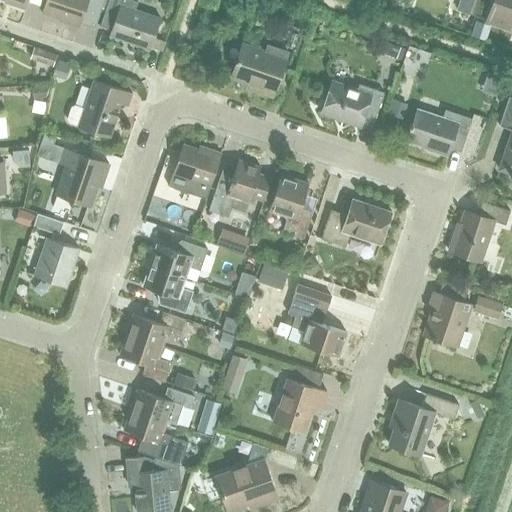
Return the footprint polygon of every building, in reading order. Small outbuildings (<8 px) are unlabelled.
[(3,0),(13,3),(12,4),(25,9),(28,1),(39,5),(40,0),(3,0)] [(104,0),(45,0),(41,12),(66,21),(66,23),(79,27),(80,24),(94,28),(104,0)] [(149,49),(160,18),(135,9),(137,1),(133,0),(108,0),(100,26),(111,30),(109,35),(149,49)] [(511,0),(493,0),(487,20),(510,29),(511,24),(511,0)] [(275,4),(270,8),(273,13),(278,9),(275,4)] [(302,12),(299,21),(307,25),(311,16),(302,12)] [(476,19),(471,34),(486,40),(491,24),(476,19)] [(290,33),(285,46),(294,50),(299,36),(290,33)] [(242,44),(231,76),(259,86),(257,92),(272,97),(287,52),(267,45),(265,52),(242,44)] [(394,47),(390,58),(400,61),(404,51),(394,47)] [(57,54),(39,48),(35,60),(53,67),(57,54)] [(58,61),(53,76),(64,80),(70,65),(58,61)] [(109,138),(121,104),(127,106),(131,92),(93,79),(83,108),(75,105),(71,107),(67,119),(69,122),(78,125),(77,127),(109,138)] [(321,113),(359,126),(361,122),(372,126),(384,92),(359,84),(357,89),(332,80),(321,113)] [(48,84),(31,88),(33,99),(45,97),(48,84)] [(511,97),(508,96),(499,126),(511,130),(499,169),(511,173),(511,97)] [(391,101),(386,116),(400,121),(406,106),(391,101)] [(460,152),(471,118),(445,109),(442,117),(417,109),(406,140),(431,149),(431,150),(446,156),(449,148),(460,152)] [(42,132),(34,155),(45,158),(53,136),(42,132)] [(172,172),(168,186),(206,199),(210,185),(221,154),(208,149),(207,152),(182,144),(172,172)] [(103,178),(108,162),(66,148),(61,164),(67,165),(56,195),(89,207),(99,177),(103,178)] [(29,149),(17,150),(17,156),(23,161),(29,161),(29,149)] [(218,182),(208,210),(228,217),(231,208),(244,213),(250,196),(263,200),(271,178),(258,174),(260,167),(238,159),(232,175),(221,171),(218,182)] [(281,174),(268,210),(283,215),(286,220),(282,231),(303,239),(312,212),(300,208),(308,183),(281,174)] [(380,244),(391,212),(352,199),(346,215),(330,209),(321,239),(345,247),(349,234),(380,244)] [(505,225),(510,211),(482,201),(477,214),(464,210),(456,234),(454,233),(448,250),(480,261),(494,221),(505,225)] [(15,210),(11,223),(28,229),(33,216),(15,210)] [(37,213),(33,226),(59,235),(63,222),(37,213)] [(221,230),(215,245),(243,254),(248,240),(221,230)] [(46,237),(34,275),(66,286),(79,248),(46,237)] [(149,265),(185,277),(189,266),(199,270),(207,248),(180,239),(177,251),(157,244),(149,265)] [(310,257),(303,262),(312,276),(319,271),(310,257)] [(263,262),(256,280),(280,289),(287,272),(263,262)] [(185,277),(149,265),(142,285),(162,292),(159,303),(185,313),(192,291),(181,287),(185,277)] [(237,284),(234,293),(246,297),(249,289),(237,284)] [(297,284),(287,313),(294,315),(291,326),(287,339),(299,343),(337,356),(346,332),(321,324),(331,296),(297,284)] [(455,347),(470,303),(434,291),(429,306),(433,307),(423,336),(455,347)] [(478,297),(473,313),(497,321),(502,306),(478,297)] [(126,334),(162,346),(166,335),(179,339),(185,319),(163,311),(159,322),(133,314),(126,334)] [(226,316),(221,329),(233,334),(238,320),(226,316)] [(162,346),(126,334),(119,354),(145,363),(141,374),(164,382),(171,362),(158,358),(162,346)] [(221,335),(217,347),(228,351),(232,339),(221,335)] [(231,354),(226,371),(240,376),(246,359),(231,354)] [(294,363),(290,375),(300,378),(304,367),(294,363)] [(175,373),(171,384),(190,391),(194,380),(175,373)] [(286,378),(272,422),(304,432),(313,405),(321,408),(326,391),(286,378)] [(137,389),(130,409),(166,421),(175,425),(182,405),(190,407),(193,396),(167,387),(163,398),(137,389)] [(453,419),(458,404),(426,393),(421,407),(398,399),(393,414),(397,416),(388,444),(420,454),(434,413),(453,419)] [(205,399),(202,411),(215,414),(219,403),(205,399)] [(477,402),(469,406),(476,421),(483,418),(477,402)] [(166,421),(130,409),(123,430),(149,438),(144,453),(154,456),(177,464),(179,464),(186,441),(162,433),(166,421)] [(215,433),(212,444),(220,446),(223,436),(215,433)] [(253,443),(250,451),(265,456),(268,447),(253,443)] [(177,464),(154,456),(154,459),(144,456),(144,455),(126,457),(129,487),(135,486),(137,511),(152,511),(169,510),(167,491),(178,490),(179,486),(177,464)] [(214,477),(226,511),(256,500),(258,505),(278,497),(264,459),(214,477)] [(400,508),(406,493),(371,480),(361,509),(363,510),(361,511),(393,511),(395,506),(400,508)] [(429,495),(425,508),(436,511),(444,511),(448,501),(429,495)]
